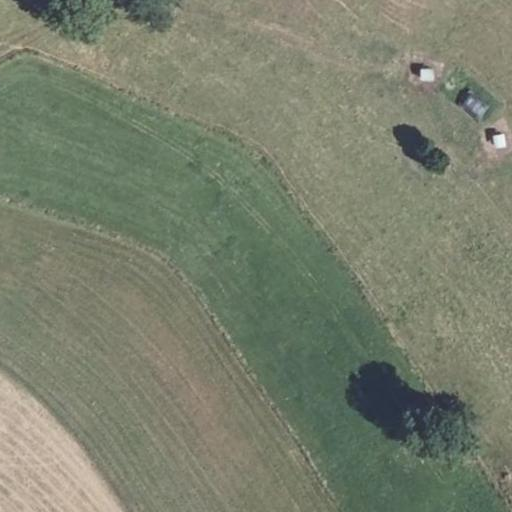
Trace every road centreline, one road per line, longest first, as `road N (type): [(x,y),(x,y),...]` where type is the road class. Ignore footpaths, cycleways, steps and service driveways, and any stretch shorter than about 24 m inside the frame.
road 1 (track): [(461,511),(358,351),(228,186),(122,121),(25,76),(0,79)]
road 2 (track): [(188,0),(233,8),(377,69)]
road 3 (track): [(0,123),(122,121)]
